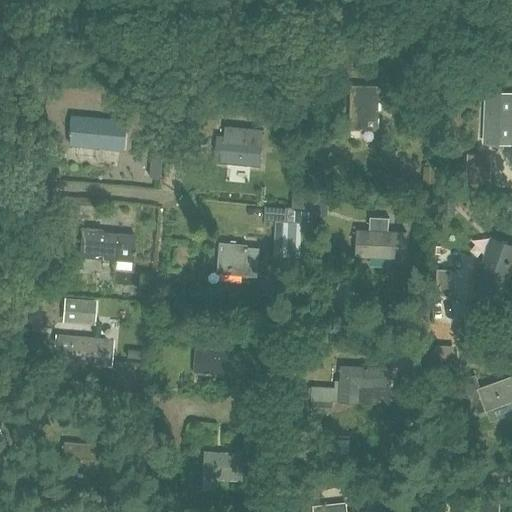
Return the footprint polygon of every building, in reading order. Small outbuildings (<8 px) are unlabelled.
[(351,85),(350,130),(378,130),(380,86),(351,85)] [(511,95),(487,95),(485,141),(511,142),(511,95)] [(72,116),(70,144),(124,149),(127,121),(72,116)] [(218,136),(216,162),(252,165),(260,165),(263,130),(226,126),(226,137),(218,136)] [(284,131),(283,148),(295,149),(296,132),(284,131)] [(168,138),(166,162),(178,163),(180,139),(168,138)] [(153,152),(152,161),(161,162),(162,153),(153,152)] [(470,169),(470,180),(489,181),(489,169),(470,169)] [(276,221),(274,256),(310,257),(314,191),(294,190),(293,208),(289,207),(288,221),(276,221)] [(315,193),(314,203),(329,204),(330,194),(315,193)] [(79,198),(78,210),(98,212),(99,200),(79,198)] [(357,230),(356,255),(362,256),(396,257),(396,246),(406,247),(407,232),(389,231),(389,218),(370,217),(369,230),(357,230)] [(82,228),(80,257),(132,261),(133,254),(135,254),(135,251),(133,251),(134,235),(87,231),(88,228),(82,228)] [(511,244),(493,238),(476,286),(500,295),(511,260),(511,244)] [(221,242),(218,273),(219,273),(220,269),(243,271),(243,275),(258,276),(260,247),(248,246),(248,244),(221,242)] [(66,300),(64,320),(74,321),(93,323),(94,303),(66,300)] [(337,347),(336,334),(307,335),(308,349),(337,347)] [(58,337),(56,359),(71,360),(70,362),(111,366),(113,340),(73,336),(72,338),(58,337)] [(197,347),(195,372),(233,376),(236,350),(197,347)] [(315,387),(314,412),(333,413),(333,400),(340,401),(359,402),(360,385),(390,387),(391,368),(342,366),(341,381),(337,380),(336,388),(315,387)] [(475,375),(464,379),(477,413),(511,400),(511,376),(480,388),(475,375)] [(64,442),(62,468),(99,471),(101,445),(64,442)] [(205,452),(204,478),(229,479),(243,479),(244,453),(229,453),(205,452)] [(347,511),(347,503),(315,506),(315,511),(347,511)]
